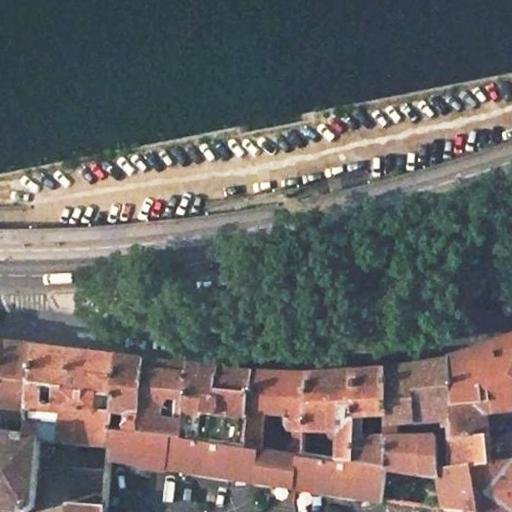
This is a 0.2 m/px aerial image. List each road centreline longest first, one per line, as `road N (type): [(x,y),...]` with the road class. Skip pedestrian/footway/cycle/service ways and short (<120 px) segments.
road 1 (residential): [(511,304),(383,346),(285,351),(44,315),(22,276)]
road 2 (primary): [(511,190),(273,251),(173,267),(22,276)]
